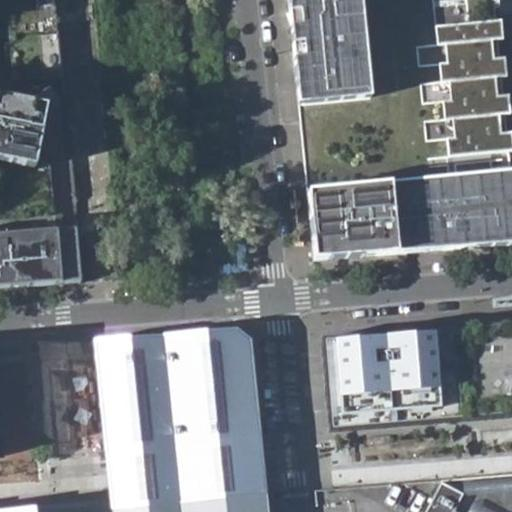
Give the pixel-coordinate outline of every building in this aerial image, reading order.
[(0,0),(0,287),(61,282),(80,280),(76,229),(56,231),(50,156),(37,153),(41,136),(47,108),(45,79),(62,78),(54,0),(0,0)] [(410,254),(511,245),(511,142),(511,137),(497,0),(287,0),(313,262),(410,254)] [(406,333),(321,340),(330,434),(511,417),(511,323),(462,328),(406,333)] [(243,332),(235,326),(170,330),(95,337),(101,399),(105,432),(106,448),(109,481),(112,504),(112,511),(269,511),(268,491),(265,467),(261,433),(251,339),(243,332)] [(0,457),(32,455),(24,358),(0,360),(0,457)] [(458,511),(468,494),(444,482),(429,511),(458,511)]
